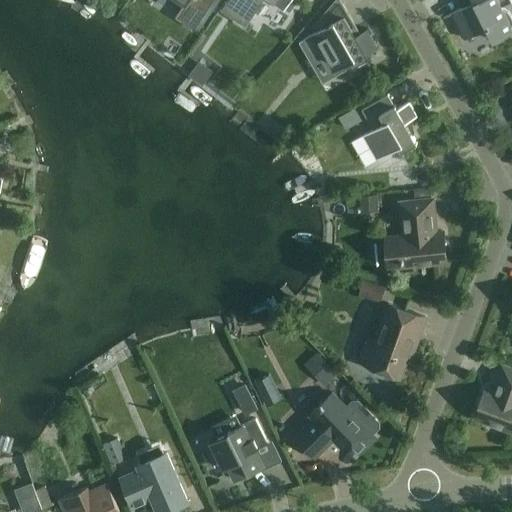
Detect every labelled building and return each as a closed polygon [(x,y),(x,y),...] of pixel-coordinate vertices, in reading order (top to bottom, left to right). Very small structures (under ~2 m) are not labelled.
[(193,29),(213,0),(174,0),(183,6),(175,17),(193,29)] [(239,0),(235,6),(252,17),(262,0),(268,0),(284,10),(290,0),(239,0)] [(316,32),(303,39),(313,56),(321,51),(332,72),(351,61),(354,66),(368,57),(367,54),(378,48),(367,28),(359,33),(348,13),(340,0),(335,0),(313,27),(316,32)] [(464,0),(467,5),(452,12),(465,39),(486,28),(493,40),(511,30),(511,28),(511,27),(511,18),(511,17),(511,16),(510,15),(509,14),(508,13),(508,12),(507,12),(506,11),(505,11),(504,10),(502,10),(501,6),(511,1),(510,0),(464,0)] [(417,116),(409,101),(397,108),(395,105),(394,105),(388,94),(361,109),(373,129),(363,135),(377,159),(398,147),(401,152),(417,143),(405,123),(417,116)] [(377,195),(361,197),(363,210),(379,208),(377,195)] [(402,235),(386,237),(389,267),(405,266),(447,262),(446,256),(447,255),(448,255),(448,254),(449,253),(449,252),(450,252),(450,251),(450,250),(450,249),(450,248),(450,247),(450,246),(449,245),(449,244),(448,244),(448,243),(447,243),(447,242),(446,242),(445,242),(445,241),(444,231),(436,232),(432,199),(400,202),(404,235),(402,235)] [(365,279),(360,293),(381,301),(386,286),(365,279)] [(413,351),(425,317),(388,303),(375,340),(368,337),(359,362),(399,377),(409,350),(413,351)] [(337,373),(316,352),(304,364),(325,385),(337,373)] [(511,368),(502,365),(492,392),(485,389),(474,417),(511,431),(511,368)] [(269,375),(254,382),(265,405),(280,397),(269,375)] [(243,385),(233,390),(245,413),(256,407),(243,385)] [(308,413),(315,394),(297,387),(289,405),(308,413)] [(352,401),(346,407),(332,392),(309,414),(314,419),(295,437),(314,457),(333,439),(341,446),(347,440),(359,452),(375,437),(371,433),(377,427),(378,422),(357,401),(352,401)] [(216,424),(221,435),(241,425),(235,415),(216,424)] [(216,438),(210,441),(217,456),(221,454),(233,480),(248,473),(248,474),(264,466),(256,448),(267,442),(255,418),(240,426),(216,438)] [(118,437),(104,443),(112,464),(127,458),(118,437)] [(158,511),(159,511),(187,500),(166,452),(138,464),(140,468),(122,476),(134,504),(146,499),(145,495),(151,493),(158,511)] [(59,498),(64,511),(115,511),(119,511),(107,483),(88,490),(87,486),(59,498)] [(44,485),(35,489),(41,508),(51,503),(44,485)] [(35,489),(21,495),(28,511),(30,511),(41,508),(35,489)]
